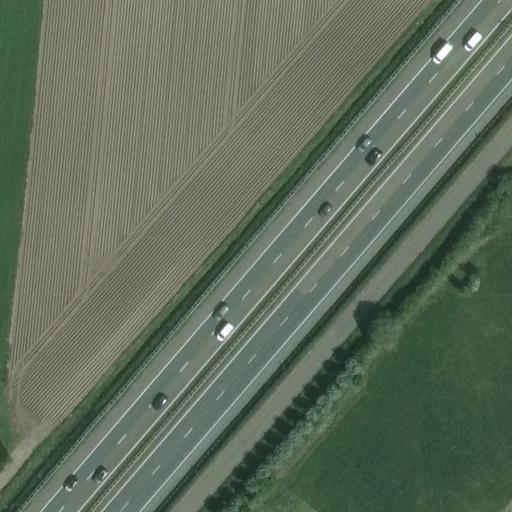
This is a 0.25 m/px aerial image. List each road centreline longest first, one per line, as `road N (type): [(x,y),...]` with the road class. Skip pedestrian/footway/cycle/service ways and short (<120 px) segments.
road 1 (motorway): [(499,0),(57,511)]
road 2 (motorway): [(118,511),(511,55)]
road 3 (unclassified): [(187,511),(511,135)]
